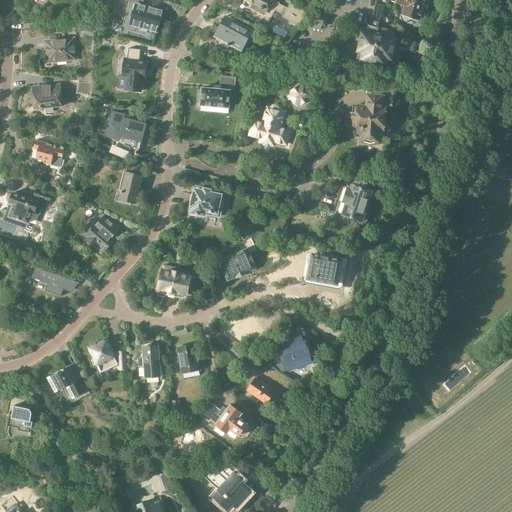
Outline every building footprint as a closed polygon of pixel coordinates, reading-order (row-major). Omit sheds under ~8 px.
[(122,0),(116,0),(113,12),(122,15),(117,37),(153,47),(156,32),(157,32),(159,26),(160,27),(162,18),(161,17),(163,11),(157,9),(157,6),(150,4),(149,7),(133,3),(126,1),(122,0)] [(240,0),(238,9),(250,12),(269,22),(275,11),(284,16),(289,8),(279,3),(280,2),(274,0),(240,0)] [(426,0),(396,0),(395,3),(405,6),(402,15),(419,20),(420,18),(423,17),(424,13),(422,10),(423,7),(426,5),(427,2),(426,0)] [(293,4),(286,18),(300,25),(307,12),(293,4)] [(311,23),(310,27),(321,29),(322,25),(325,26),(327,18),(309,14),(308,22),(311,23)] [(215,36),(241,50),(247,40),(248,41),(251,37),(249,36),(251,31),(239,24),(237,27),(224,20),(215,36)] [(395,31),(377,27),(368,25),(366,34),(362,33),(357,59),(363,60),(364,63),(375,65),(377,63),(391,66),(393,57),(391,57),(395,40),(393,39),(395,31)] [(74,39),(46,42),(48,62),(58,61),(58,62),(59,62),(65,62),(66,61),(66,60),(71,59),(71,52),(75,52),(74,39)] [(125,58),(123,76),(127,76),(126,89),(141,91),(142,78),(144,78),(146,61),(139,60),(141,49),(129,48),(127,59),(125,58)] [(203,88),(201,105),(229,108),(230,90),(229,90),(230,85),(234,86),(235,78),(221,76),(220,84),(222,84),(221,89),(203,88)] [(77,83),(75,95),(86,98),(89,86),(77,83)] [(63,106),(61,85),(33,88),(35,109),(63,106)] [(307,90),(299,86),(292,92),(293,100),(301,104),(308,99),(307,90)] [(355,114),(352,113),(351,127),(353,127),(353,132),(354,134),(355,136),(358,137),(361,138),(361,139),(364,140),(367,142),(370,143),(373,142),(376,141),(379,141),(380,129),(383,130),(385,109),(382,109),(383,97),(367,95),(366,108),(355,107),(355,114)] [(272,107),(271,109),(268,109),(264,124),(253,121),(250,135),(261,138),(260,142),(274,145),(275,141),(286,145),(290,131),(279,128),(283,113),(281,112),(281,109),(279,107),(277,106),(274,106),(272,107)] [(125,147),(139,151),(146,124),(144,123),(144,124),(123,118),(124,116),(124,115),(113,112),(104,134),(116,139),(118,134),(123,137),(128,138),(125,147)] [(36,140),(34,149),(35,149),(35,148),(39,149),(36,159),(37,159),(37,158),(45,160),(44,163),(51,165),(51,164),(60,167),(62,159),(65,148),(37,141),(37,140),(36,140)] [(103,143),(101,148),(108,151),(110,146),(103,143)] [(136,204),(143,177),(126,172),(119,200),(136,204)] [(335,205),(344,208),(341,215),(362,221),(372,191),(354,185),(353,188),(341,185),(335,205)] [(28,198),(27,197),(21,195),(13,193),(10,203),(14,204),(9,216),(28,223),(33,211),(40,214),(44,201),(49,202),(52,195),(37,189),(34,197),(35,197),(34,200),(28,198)] [(195,190),(190,212),(195,213),(195,215),(198,215),(198,214),(204,215),(205,210),(209,211),(209,212),(212,213),(212,212),(216,213),(220,195),(209,193),(209,191),(204,189),(203,192),(195,190)] [(85,231),(85,232),(85,235),(86,236),(105,252),(115,239),(110,235),(112,232),(114,233),(119,227),(105,215),(105,216),(103,215),(102,215),(101,215),(99,216),(98,216),(97,217),(95,217),(94,218),(93,219),(92,220),(91,221),(90,223),(88,225),(87,227),(86,228),(86,230),(85,231)] [(255,268),(247,250),(220,261),(228,280),(236,276),(234,271),(238,270),(239,273),(246,271),(246,272),(255,268)] [(301,283),(341,290),(347,261),(307,253),(301,283)] [(159,280),(158,283),(159,285),(158,288),(169,291),(168,294),(175,296),(176,292),(186,294),(188,286),(190,276),(180,274),(180,273),(173,271),(173,267),(164,265),(163,270),(162,270),(160,278),(159,280)] [(37,268),(33,277),(50,283),(47,291),(61,296),(61,295),(60,295),(63,288),(71,291),(74,281),(67,278),(37,268)] [(262,331),(262,321),(248,321),(248,331),(262,331)] [(0,333),(0,345),(6,348),(7,348),(7,347),(11,337),(0,333)] [(301,338),(299,333),(279,340),(280,344),(276,346),(282,363),(274,366),(282,372),(290,369),(290,370),(298,367),(300,368),(304,367),(305,365),(313,362),(306,341),(300,343),(298,339),(301,338)] [(90,347),(100,371),(116,364),(113,357),(114,357),(106,340),(97,344),(95,343),(92,344),(92,346),(90,347)] [(135,341),(128,341),(129,356),(136,356),(135,341)] [(178,348),(183,373),(200,370),(195,344),(178,348)] [(145,357),(138,358),(139,366),(145,366),(146,377),(162,376),(161,364),(159,365),(158,346),(152,347),(151,345),(146,346),(146,347),(144,347),(145,357)] [(67,366),(67,367),(48,377),(52,385),(51,386),(55,392),(56,392),(67,386),(72,396),(84,390),(79,379),(76,374),(78,373),(72,363),(67,366)] [(246,390),(266,404),(275,391),(255,377),(246,390)] [(181,400),(170,401),(171,415),(182,414),(182,413),(185,413),(184,407),(181,407),(181,400)] [(238,410),(227,403),(224,407),(220,405),(220,404),(217,408),(209,403),(200,415),(208,421),(210,419),(213,421),(213,422),(223,430),(227,425),(236,432),(237,430),(240,433),(246,425),(242,422),(243,421),(234,415),(238,410)] [(32,426),(33,422),(30,421),(32,414),(32,411),(30,409),(28,408),(16,406),(14,405),(13,407),(14,407),(12,417),(10,417),(8,426),(18,428),(18,430),(29,432),(30,426),(32,426)] [(234,472),(212,496),(222,505),(221,506),(225,509),(226,509),(229,511),(231,511),(250,492),(244,487),(257,472),(252,469),(248,469),(239,470),(234,472)] [(210,482),(215,476),(209,470),(203,476),(210,482)] [(189,487),(184,493),(188,497),(191,500),(199,491),(192,485),(189,487)] [(162,511),(160,504),(163,502),(160,496),(152,499),(151,497),(134,504),(137,510),(131,511),(162,511)]
